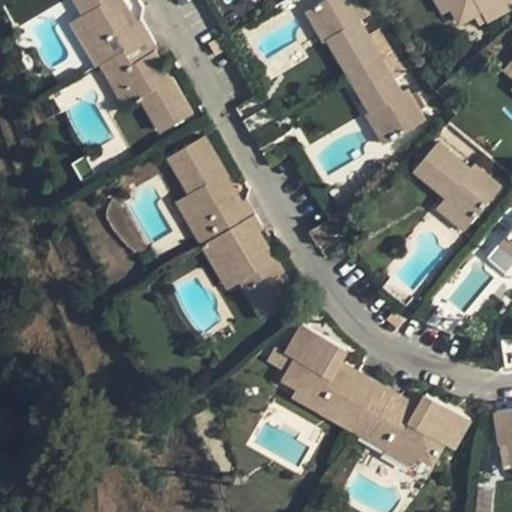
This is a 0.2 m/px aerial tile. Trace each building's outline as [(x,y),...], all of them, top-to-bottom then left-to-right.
[(116,0),(64,0),(81,28),(99,57),(103,54),(110,69),(117,65),(149,46),(141,31),(136,34),(116,0)] [(449,0),(461,20),(471,15),(462,0),(449,0)] [(511,0),(462,0),(471,15),(478,29),(499,17),(504,27),(511,22),(511,0)] [(345,6),(313,23),(335,60),(345,53),(350,62),(344,66),(356,87),(387,70),(370,39),(365,41),(345,6)] [(99,57),(81,28),(72,33),(96,76),(99,75),(110,69),(103,54),(99,57)] [(149,46),(117,65),(126,82),(119,86),(134,113),(155,149),(193,127),(156,64),(159,62),(149,46)] [(330,63),(346,93),(356,87),(344,66),(350,62),(345,53),(335,60),(330,63)] [(117,65),(110,69),(99,75),(124,120),(134,113),(119,86),(126,82),(117,65)] [(387,70),(356,87),(369,109),(374,106),(379,115),(369,120),(389,156),(420,139),(400,102),(404,99),(387,70)] [(356,87),(346,93),(363,124),(369,120),(379,115),(374,106),(369,109),(356,87)] [(203,148),(164,172),(186,209),(202,236),(206,233),(215,249),(253,226),(244,211),(239,213),(203,148)] [(438,157),(415,184),(448,212),(456,202),(464,209),(459,214),(477,230),(500,204),(474,181),(470,184),(438,157)] [(456,202),(448,212),(445,216),(470,238),(477,230),(459,214),(464,209),(456,202)] [(202,236),(186,209),(177,215),(201,257),(215,249),(206,233),(202,236)] [(253,226),(215,249),(222,264),(218,266),(235,295),(256,333),(296,310),(257,243),(262,240),(253,226)] [(215,249),(201,257),(225,301),(235,295),(218,266),(222,264),(215,249)] [(296,372),(283,393),(296,400),(324,417),(332,404),(363,422),(378,397),(340,374),(346,363),(301,337),(285,366),(296,372)] [(378,397),(363,422),(395,442),(388,455),(415,471),(429,479),(441,458),(451,464),(467,434),(423,408),(416,419),(378,397)] [(324,417),(296,400),(290,409),(350,444),(363,422),(332,404),(324,417)] [(511,421),(493,424),(498,456),(508,455),(511,478),(511,421)] [(363,422),(350,444),(410,480),(415,471),(388,455),(395,442),(363,422)]
